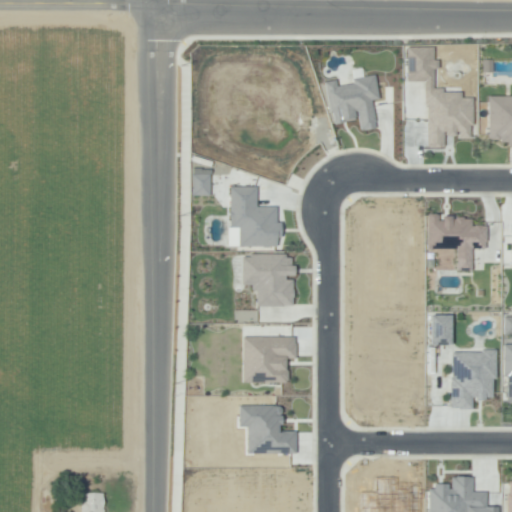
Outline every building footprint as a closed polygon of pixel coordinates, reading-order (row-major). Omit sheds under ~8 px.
[(424,81),(424,147),(442,147),(442,136),(454,136),(454,138),(470,138),(470,97),(459,97),(459,91),(440,92),(440,88),(432,88),(432,68),(435,68),(435,59),(432,59),(432,46),(404,47),(405,81),(424,81)] [(373,128),(369,100),(377,99),(373,74),(360,76),(359,68),(349,69),(351,83),(335,85),(334,79),(323,81),(329,122),(355,118),(357,130),(373,128)] [(511,95),(486,96),(486,140),(505,141),(505,147),(511,147),(511,95)] [(207,195),(208,172),(190,172),(189,195),(207,195)] [(254,186),(227,186),(227,247),(275,247),(275,238),(279,238),(279,220),(275,220),(275,206),(254,206),(254,186)] [(425,249),(454,249),(454,271),(470,271),(470,248),(484,248),(484,225),(470,225),(470,217),(438,217),(438,214),(425,214),(425,249)] [(253,305),(291,306),(291,277),(291,255),(240,254),(240,284),(253,284),(253,305)] [(450,314),(428,314),(428,345),(450,345),(450,314)] [(240,337),(241,382),(285,382),(285,361),(293,361),(293,336),(240,337)] [(511,343),(501,344),(501,376),(504,376),(504,403),(511,403),(511,343)] [(494,351),(448,351),(449,408),(470,408),(470,399),(491,399),(490,379),(494,379),(494,351)] [(245,453),(294,453),(293,431),(279,431),(278,405),(237,405),(237,426),(245,426),(245,453)] [(495,511),(496,507),(484,507),(484,491),(470,492),(470,476),(448,477),(448,485),(425,485),(425,511),(495,511)] [(105,490),(104,511),(85,511),(85,490),(105,490)]
